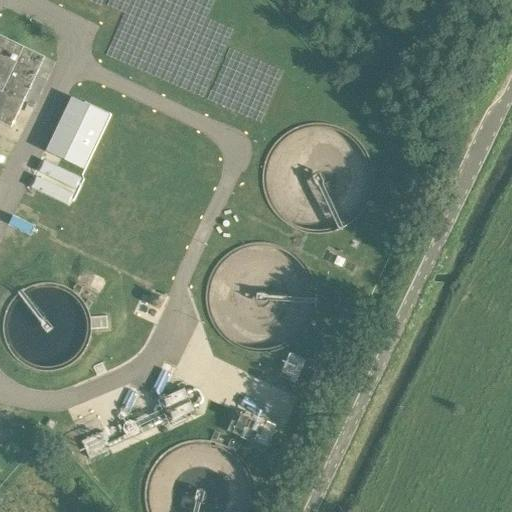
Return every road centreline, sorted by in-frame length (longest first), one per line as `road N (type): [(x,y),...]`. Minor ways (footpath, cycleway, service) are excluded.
road 1 (unclassified): [(311,511),(511,92)]
road 2 (unknown): [(302,431),(156,355)]
